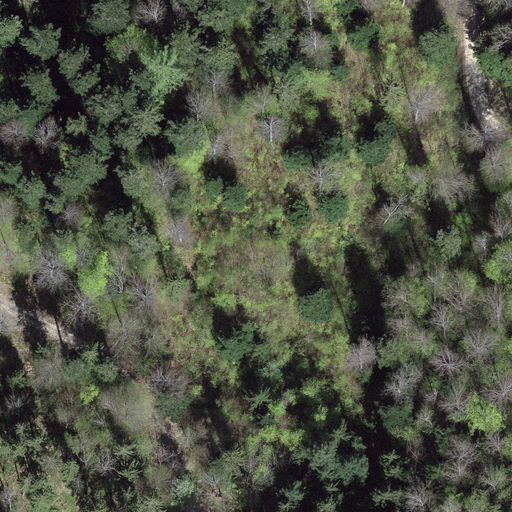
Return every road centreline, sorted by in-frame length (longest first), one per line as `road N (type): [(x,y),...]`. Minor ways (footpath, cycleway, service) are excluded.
road 1 (track): [(0,295),(103,354),(148,400),(195,511)]
road 2 (track): [(472,0),(486,123),(511,145)]
